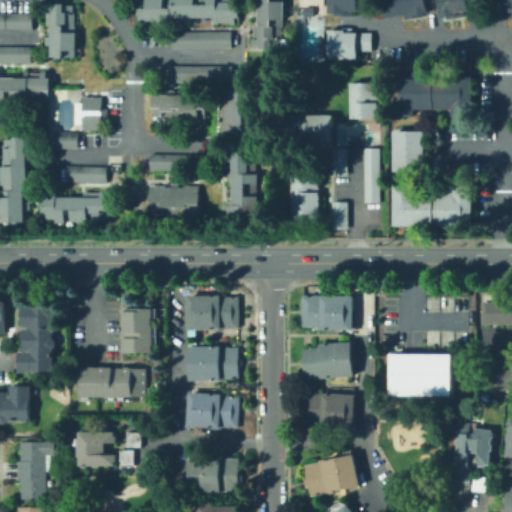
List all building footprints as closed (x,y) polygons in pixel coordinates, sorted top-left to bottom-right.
[(138,0),(138,20),(150,20),(150,25),(159,25),(159,20),(169,20),(169,17),(180,17),(180,22),(190,23),(190,16),(211,16),(211,23),(216,23),(216,21),(229,21),(229,23),(234,23),(234,21),(238,21),(238,0),(138,0)] [(252,47),(252,43),(250,43),(250,37),(252,37),(252,24),(257,24),(257,16),(251,16),(251,0),(283,0),(283,18),(282,18),(282,25),(281,25),(281,38),(279,38),(279,46),(252,47)] [(375,0),(375,11),(355,11),(355,16),(336,16),(336,13),(331,13),(331,0),(375,0)] [(427,0),(430,13),(413,16),(413,13),(386,17),(383,0),(427,0)] [(483,0),(486,9),(466,12),(466,17),(448,20),(448,17),(442,18),(439,0),(483,0)] [(511,0),(511,12),(494,9),(495,0),(511,0)] [(49,55),(49,44),(44,44),(44,35),(49,35),(49,24),(45,24),(45,11),(43,11),(43,3),(50,3),(50,2),(62,2),(62,3),(72,3),(72,11),(73,11),(73,31),(75,31),(75,49),(73,49),(73,55),(49,55)] [(317,7),(317,16),(306,16),(306,7),(317,7)] [(32,27),(6,27),(6,11),(32,11),(32,27)] [(170,47),(170,30),(231,30),(231,47),(170,47)] [(374,32),(374,51),(359,51),(359,60),(330,60),(329,30),(347,30),(347,32),(374,32)] [(30,62),(0,62),(0,45),(30,45),(30,62)] [(231,81),(166,81),(166,65),(231,65),(231,81)] [(0,102),(5,102),(5,101),(26,101),(26,100),(40,100),(40,98),(48,99),(49,71),(46,71),(46,70),(40,70),(40,71),(28,71),(28,70),(23,70),(23,76),(0,75),(0,102)] [(495,71),(495,89),(481,89),(481,72),(495,71)] [(474,76),(474,116),(453,116),(453,109),(416,109),(415,117),(395,117),(395,76),(474,76)] [(349,117),(350,81),(378,81),(377,117),(349,117)] [(242,134),(220,133),(220,121),(222,121),(222,115),(217,115),(217,100),(219,100),(219,88),(243,89),(242,134)] [(150,93),(204,93),(204,118),(198,117),(198,118),(174,118),(174,122),(169,122),(169,118),(158,118),(158,116),(152,116),(152,118),(150,118),(150,93)] [(81,108),(81,95),(101,95),(101,108),(81,108)] [(332,113),(332,140),(287,139),(288,113),(332,113)] [(81,129),(81,115),(102,115),(102,129),(81,129)] [(493,127),(493,140),(435,140),(435,126),(493,127)] [(426,131),(426,172),(392,172),(392,129),(426,129),(426,131)] [(76,147),(55,147),(55,131),(76,131),(76,147)] [(2,137),(3,145),(1,145),(1,155),(0,155),(0,157),(2,157),(2,165),(0,165),(0,183),(2,183),(2,189),(0,189),(0,220),(11,220),(11,222),(17,222),(17,220),(23,220),(23,209),(29,209),(29,199),(23,200),(23,189),(26,189),(26,175),(32,175),(32,168),(26,168),(26,157),(29,157),(29,145),(32,145),(32,139),(25,139),(25,136),(11,136),(11,137),(2,137)] [(379,201),(363,201),(363,146),(380,147),(379,201)] [(331,174),(331,147),(347,147),(346,174),(331,174)] [(227,214),(229,214),(229,216),(241,216),(241,213),(248,213),(248,212),(254,212),(254,204),(257,204),(257,195),(256,195),(256,182),(257,182),(257,172),(255,172),(255,159),(254,159),(254,151),(231,150),(226,150),(225,160),(226,160),(226,177),(231,177),(230,199),(225,199),(225,203),(221,203),(221,208),(227,208),(227,214)] [(148,169),(148,152),(208,152),(208,169),(148,169)] [(493,160),(493,174),(435,174),(435,160),(493,160)] [(65,181),(65,164),(106,165),(106,182),(65,181)] [(320,172),(321,220),(311,220),(311,222),(294,222),(293,172),(320,172)] [(197,184),(197,220),(184,219),(184,212),(174,212),(174,207),(170,207),(170,212),(162,212),(162,219),(147,219),(147,183),(169,183),(169,185),(174,185),(174,183),(182,183),(182,184),(186,184),(186,183),(197,184)] [(42,185),(42,192),(39,192),(39,205),(40,205),(40,216),(46,217),(46,218),(53,218),(53,222),(65,222),(65,220),(86,221),(86,220),(100,220),(100,218),(108,218),(109,191),(106,191),(106,190),(100,190),(100,191),(88,191),(88,190),(83,190),(83,196),(56,195),(56,185),(42,185)] [(415,193),(453,193),(453,186),(474,186),(474,226),(392,226),(392,185),(416,185),(416,186),(415,193)] [(347,227),(331,227),(331,201),(347,201),(347,227)] [(495,207),(495,225),(480,225),(481,207),(495,207)] [(241,297),(241,327),(225,328),(225,329),(199,329),(199,334),(192,334),(191,330),(190,330),(189,296),(215,294),(225,294),(225,297),(241,297)] [(356,296),(356,330),(322,329),(322,326),(304,326),(304,295),(356,296)] [(483,302),(511,302),(511,324),(482,324),(483,302)] [(54,349),(54,366),(56,366),(56,372),(53,372),(53,373),(18,372),(18,352),(27,352),(27,351),(23,351),(23,330),(24,330),(24,328),(23,328),(23,308),(34,308),(34,305),(47,305),(47,308),(57,308),(57,328),(56,328),(56,333),(53,333),(53,338),(56,341),(56,347),(54,349)] [(153,353),(124,353),(124,308),(153,308),(153,353)] [(356,376),(307,380),(304,348),(322,347),(321,344),(354,342),(356,376)] [(225,344),(225,348),(240,348),(241,357),(244,357),(244,366),(240,366),(240,379),(222,379),(222,381),(191,381),(191,347),(216,347),(216,344),(225,344)] [(392,355),(453,355),(453,396),(392,395),(392,355)] [(80,397),(80,368),(147,368),(147,397),(80,397)] [(484,368),(511,368),(511,390),(484,390),(484,368)] [(157,380),(166,381),(166,392),(157,391),(157,380)] [(11,395),(11,386),(31,386),(31,415),(31,421),(9,421),(7,421),(7,425),(0,425),(0,391),(2,391),(2,392),(10,392),(10,395),(11,395)] [(190,392),(217,394),(217,391),(226,392),(226,395),(242,396),(240,427),(222,426),(222,428),(188,426),(190,392)] [(357,395),(355,429),(322,427),(322,424),(304,423),(306,392),(357,395)] [(484,429),(493,430),(491,465),(479,465),(480,453),(469,452),(468,459),(472,459),(470,482),(455,482),(457,458),(459,433),(469,434),(469,428),(484,429)] [(106,448),(79,449),(79,440),(80,440),(80,432),(83,432),(83,430),(88,430),(88,432),(116,431),(116,436),(117,436),(118,443),(106,443),(106,448)] [(128,447),(128,432),(142,432),(142,447),(128,447)] [(47,470),(47,455),(56,455),(55,441),(21,441),(21,461),(19,461),(19,470),(47,470)] [(106,448),(79,449),(79,457),(80,457),(80,466),(84,466),(84,468),(89,468),(89,466),(117,466),(117,461),(118,461),(118,454),(106,454),(106,448)] [(121,465),(120,450),(135,450),(135,465),(121,465)] [(355,454),(362,485),(312,496),(310,486),(307,487),(305,478),(308,477),(305,465),(320,462),(320,460),(326,459),(327,460),(355,454)] [(191,458),(226,458),(225,460),(241,460),(241,472),(244,472),(244,481),(242,481),(241,491),(226,491),(226,494),(216,494),(216,492),(191,493),(191,458)] [(19,470),(19,480),(22,480),(22,500),(47,500),(47,470),(19,470)] [(472,491),(473,477),(490,477),(489,492),(472,491)] [(239,511),(239,503),(195,504),(195,511),(239,511)]
